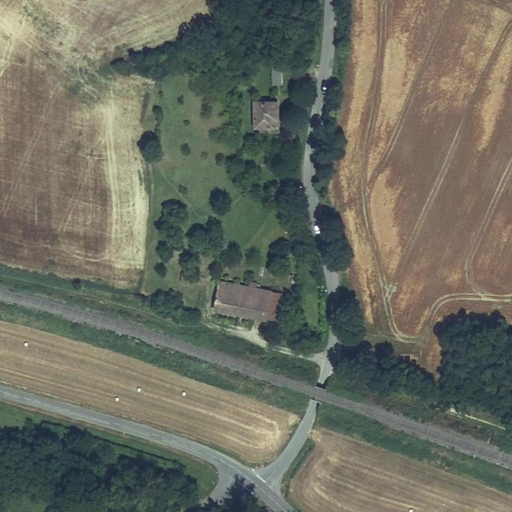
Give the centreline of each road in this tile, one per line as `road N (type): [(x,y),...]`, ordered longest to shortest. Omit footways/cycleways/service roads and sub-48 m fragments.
road 1 (tertiary): [(330,0),(309,174),(336,332),(306,424),(259,487)]
road 2 (tertiary): [(246,477),(172,440),(0,391)]
road 3 (track): [(327,370),(511,435)]
